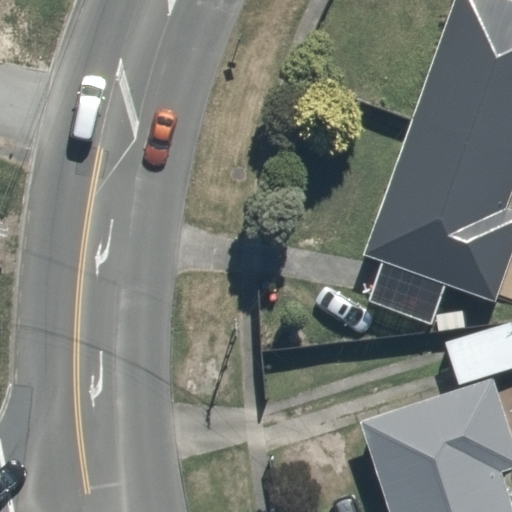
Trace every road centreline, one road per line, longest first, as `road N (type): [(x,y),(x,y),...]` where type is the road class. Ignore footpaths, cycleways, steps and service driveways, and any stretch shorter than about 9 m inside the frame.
road 1 (secondary): [(100,511),(87,428),(90,270),(100,195),(157,0)]
road 2 (track): [(0,106),(120,119)]
